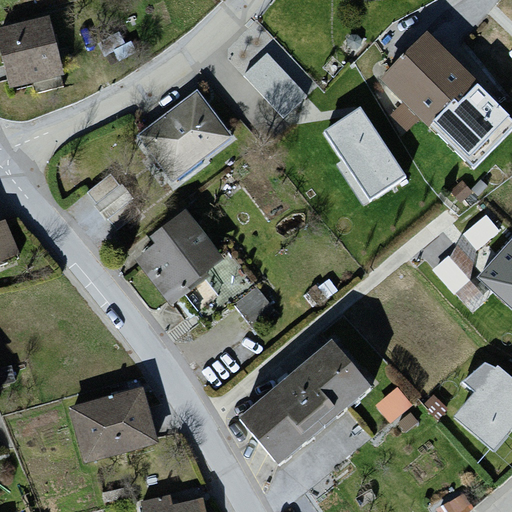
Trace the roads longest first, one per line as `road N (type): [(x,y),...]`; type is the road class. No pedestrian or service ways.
road 1 (residential): [(0,169),(212,440),(251,511)]
road 2 (residential): [(257,0),(153,89),(0,154)]
